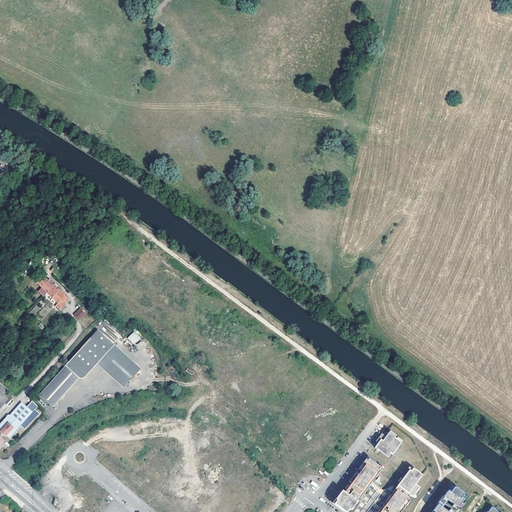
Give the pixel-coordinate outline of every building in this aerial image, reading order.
[(36,283),(41,288),(48,281),(43,276),(36,283)] [(47,293),(53,286),(48,281),(41,288),(47,293)] [(52,298),(59,290),(55,286),(54,285),(53,286),(47,293),(52,298)] [(59,290),(52,298),(57,303),(60,301),(62,298),(64,295),(61,292),(59,290)] [(36,304),(29,312),(34,316),(40,308),(36,304)] [(85,314),(82,311),(75,317),(78,320),(85,314)] [(100,362),(118,343),(101,327),(39,395),(50,405),(80,374),(82,376),(83,376),(84,377),(85,377),(87,376),(88,375),(100,362)] [(127,338),(134,345),(141,337),(134,331),(127,338)] [(118,353),(139,372),(144,367),(118,343),(100,362),(127,386),(128,383),(108,364),(118,353)] [(139,372),(118,353),(108,364),(128,383),(139,372)] [(50,405),(52,407),(82,376),(80,374),(50,405)] [(7,436),(10,438),(20,426),(24,429),(38,413),(34,410),(37,407),(32,402),(27,407),(21,402),(9,415),(0,424),(0,428),(2,431),(1,432),(6,437),(7,436)] [(368,408),(362,404),(358,410),(365,413),(368,408)] [(380,440),(375,448),(387,457),(390,453),(392,455),(401,443),(394,438),(396,436),(390,431),(382,441),(380,440)] [(347,511),(349,510),(350,511),(357,502),(355,501),(357,499),(359,501),(362,498),(360,497),(370,484),(369,482),(370,481),(373,483),(375,480),(374,479),(380,471),(378,470),(380,467),(369,459),(367,461),(365,460),(335,500),(337,501),(334,504),(344,511),(347,511)] [(400,511),(410,500),(407,498),(409,495),(412,497),(419,488),(415,484),(422,475),(413,468),(411,471),(409,470),(397,486),(399,487),(397,489),(394,487),(392,490),(393,491),(383,505),(382,504),(379,507),(382,509),(381,511),(379,510),(377,511),(400,511)] [(443,498),(457,508),(462,502),(459,500),(463,494),(454,487),(450,493),(448,491),(443,498)] [(439,503),(437,505),(446,511),(453,511),(457,508),(443,498),(441,500),(440,499),(438,502),(439,503)]
